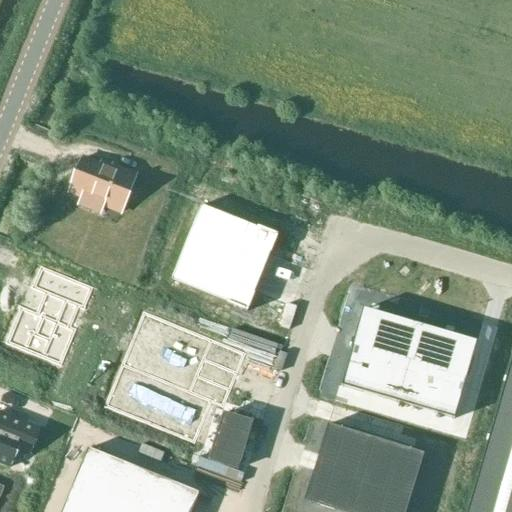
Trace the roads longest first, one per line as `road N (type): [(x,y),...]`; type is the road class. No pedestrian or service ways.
road 1 (unclassified): [(511,278),(338,229),(247,511)]
road 2 (tertiary): [(0,136),(54,0)]
